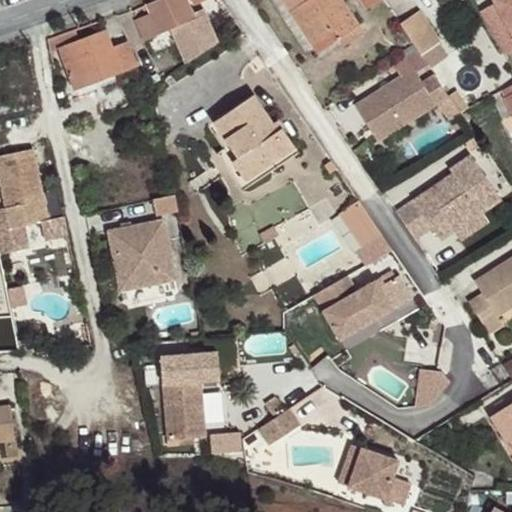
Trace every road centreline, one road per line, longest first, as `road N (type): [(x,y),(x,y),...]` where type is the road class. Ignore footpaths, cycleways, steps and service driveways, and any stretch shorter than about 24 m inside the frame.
road 1 (residential): [(476,348),(238,0)]
road 2 (residential): [(82,396),(107,351),(34,13)]
